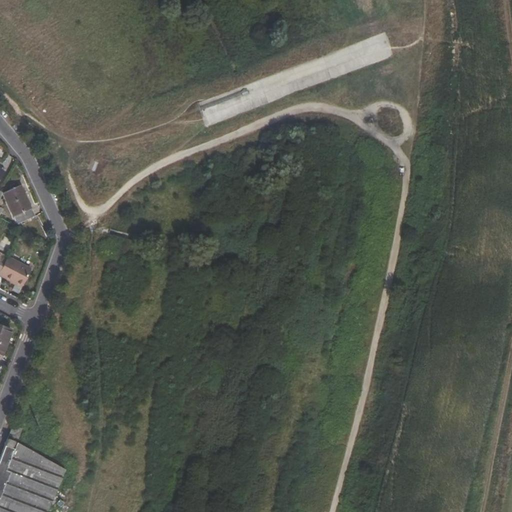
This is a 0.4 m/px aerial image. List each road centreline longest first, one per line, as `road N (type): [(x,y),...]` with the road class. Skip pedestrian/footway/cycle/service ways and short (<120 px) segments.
road 1 (residential): [(34,320),(63,242),(0,121)]
road 2 (track): [(511,361),(481,511)]
